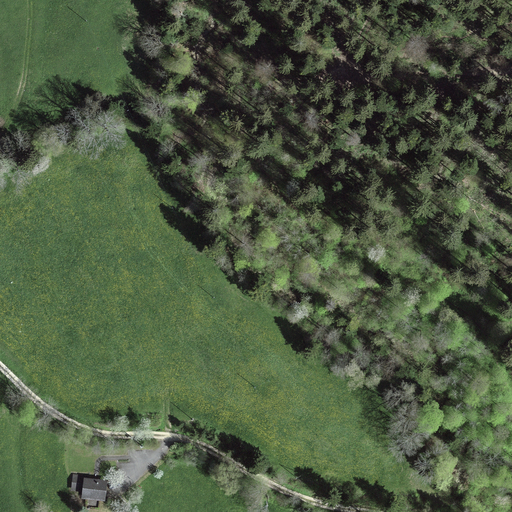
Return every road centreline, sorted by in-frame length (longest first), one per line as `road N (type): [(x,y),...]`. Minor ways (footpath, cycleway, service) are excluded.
road 1 (track): [(377,511),(307,496),(174,435),(113,435),(73,424),(0,366)]
road 2 (track): [(511,74),(359,76)]
road 3 (track): [(0,136),(23,84),(28,0)]
